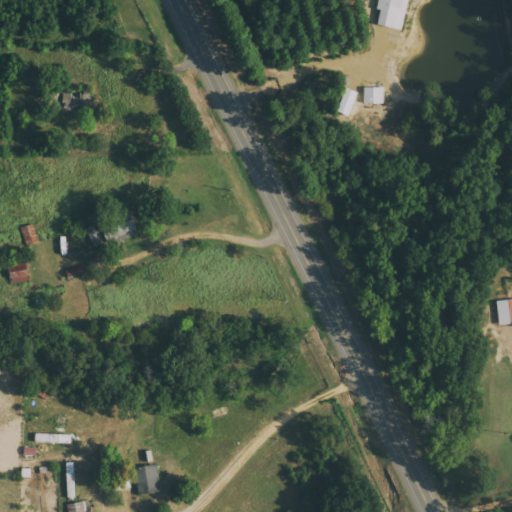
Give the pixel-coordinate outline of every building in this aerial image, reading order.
[(405,31),(410,0),(382,0),(380,10),(383,11),(380,26),(405,31)] [(366,105),(385,105),(385,88),(366,88),(366,105)] [(92,247),(103,246),(101,235),(104,235),(103,227),(89,229),(92,247)] [(10,261),(15,285),(32,281),(27,257),(10,261)] [(67,272),(70,279),(87,274),(85,267),(67,272)] [(511,300),(497,302),(501,327),(511,325),(511,300)] [(37,443),(74,444),(74,434),(37,433),(37,443)] [(69,499),(77,498),(76,463),(67,463),(69,499)] [(137,468),(140,494),(162,492),(159,466),(137,468)]
